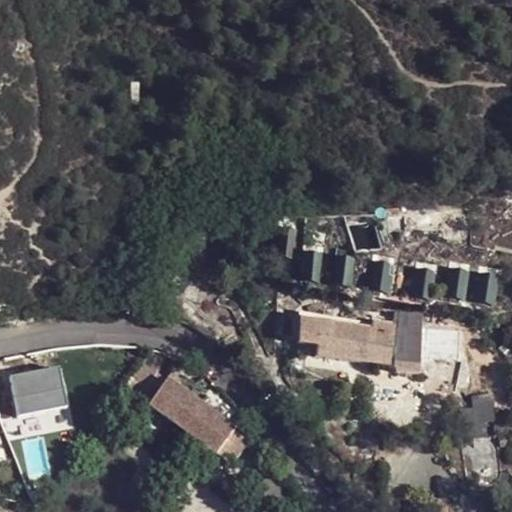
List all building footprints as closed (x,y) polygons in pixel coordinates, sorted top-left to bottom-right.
[(375,211),(344,209),(344,217),(331,221),(337,236),(349,233),(354,242),(383,242),(375,211)] [(303,318),(300,341),(319,344),(316,354),(393,362),(396,335),(397,330),(303,318)] [(404,336),(396,335),(393,362),(397,367),(420,371),(424,343),(424,335),(404,332),(404,336)] [(158,396),(154,403),(167,416),(226,455),(241,466),(260,444),(240,429),(248,418),(243,412),(234,396),(220,382),(198,367),(184,359),(171,378),(157,366),(169,351),(150,346),(130,377),(158,396)] [(466,400),(473,434),(498,429),(490,395),(466,400)] [(226,455),(167,416),(149,444),(206,485),(226,455)]
